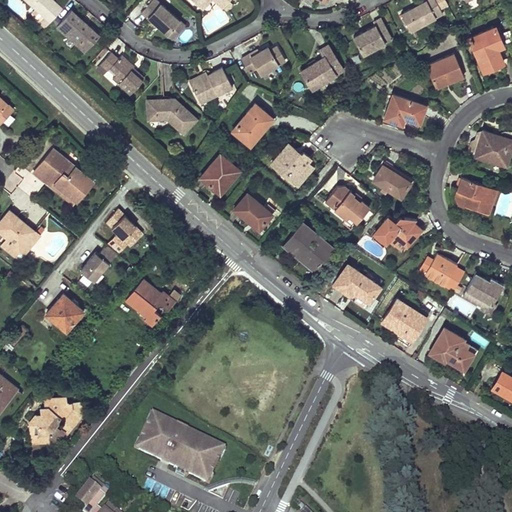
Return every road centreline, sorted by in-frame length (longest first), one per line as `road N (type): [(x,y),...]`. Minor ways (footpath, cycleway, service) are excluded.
road 1 (tertiary): [(0,37),(236,253)]
road 2 (residential): [(236,253),(41,493)]
road 3 (residential): [(91,0),(132,38),(176,55),(210,49),(275,10)]
road 4 (residential): [(259,511),(345,348)]
road 5 (tertiary): [(345,348),(413,391),(495,424)]
road 6 (tertiary): [(495,424),(355,335)]
road 7 (residential): [(511,252),(448,222),(436,186),(439,152)]
